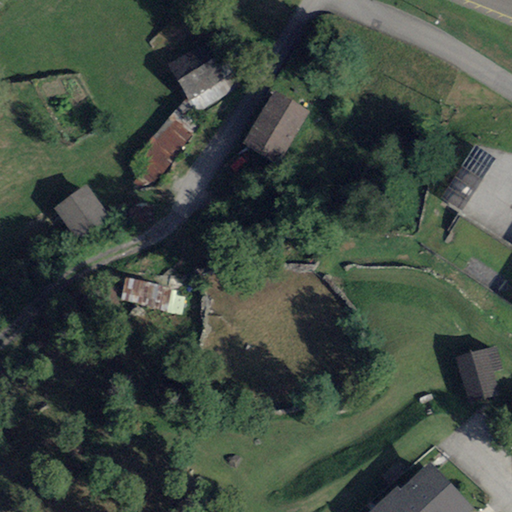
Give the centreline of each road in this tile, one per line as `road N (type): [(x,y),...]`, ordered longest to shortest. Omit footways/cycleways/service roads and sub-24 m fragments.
road 1 (residential): [(311,0),(244,113),(158,229)]
road 2 (track): [(423,369),(376,418),(256,472),(247,482),(256,511)]
road 3 (residential): [(356,0),(511,87)]
road 4 (track): [(302,511),(414,443),(448,438)]
